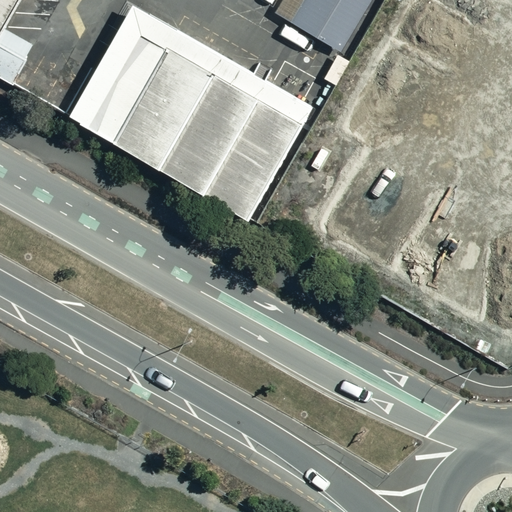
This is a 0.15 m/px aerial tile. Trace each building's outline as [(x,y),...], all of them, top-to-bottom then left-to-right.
[(0,0),(0,27),(1,26),(15,0),(0,0)] [(300,0),(289,19),(340,49),(368,0),(300,0)] [(65,112),(64,114),(245,217),(309,107),(128,3),(86,75),(65,112)] [(1,26),(0,27),(0,74),(12,82),(34,46),(1,26)] [(323,76),(335,83),(349,59),(336,52),(323,76)]
